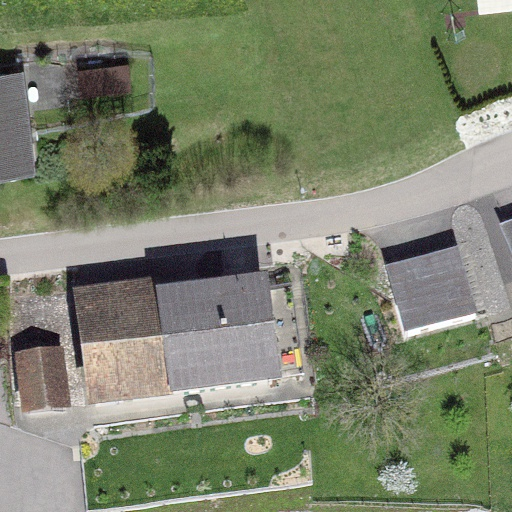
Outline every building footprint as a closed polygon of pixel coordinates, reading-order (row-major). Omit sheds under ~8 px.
[(0,164),(27,161),(16,73),(0,75),(0,164)] [(511,220),(503,224),(511,245),(511,220)] [(387,274),(405,338),(474,319),(456,255),(387,274)] [(80,292),(95,407),(302,380),(290,287),(107,310),(105,289),(80,292)] [(17,359),(24,406),(66,403),(59,355),(17,359)]
